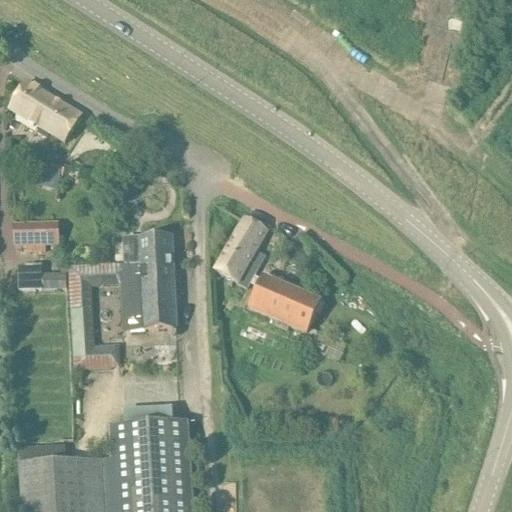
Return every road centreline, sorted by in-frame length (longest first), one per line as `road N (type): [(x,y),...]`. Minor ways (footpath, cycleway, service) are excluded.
road 1 (tertiary): [(511,332),(475,285),(333,165),(77,0)]
road 2 (residential): [(219,183),(0,51)]
road 3 (track): [(511,143),(420,236)]
